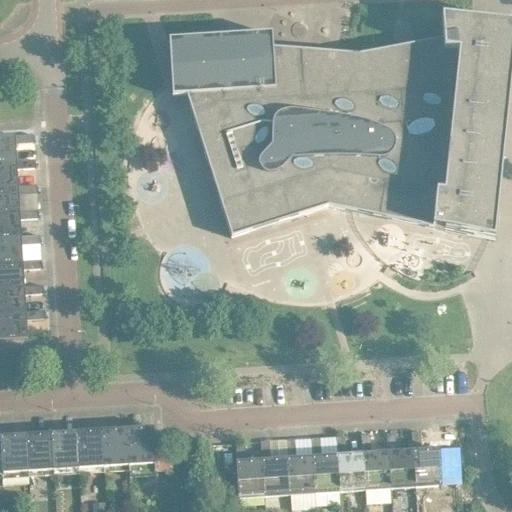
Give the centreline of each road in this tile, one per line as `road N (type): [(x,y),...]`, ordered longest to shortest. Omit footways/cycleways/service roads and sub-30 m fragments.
road 1 (residential): [(76,403),(174,399),(203,419),(480,401)]
road 2 (residential): [(39,31),(57,114),(76,403)]
